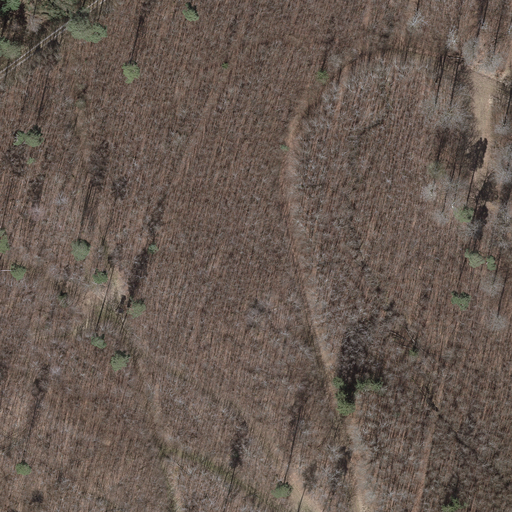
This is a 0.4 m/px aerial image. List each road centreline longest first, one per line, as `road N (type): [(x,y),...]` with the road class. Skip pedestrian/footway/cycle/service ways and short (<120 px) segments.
road 1 (track): [(358,511),(293,247),(285,183),(293,141),(343,70),(370,55),(414,53),(466,72)]
road 2 (track): [(466,72),(480,103),(479,206),(492,230),(511,239)]
road 3 (track): [(0,73),(104,0)]
